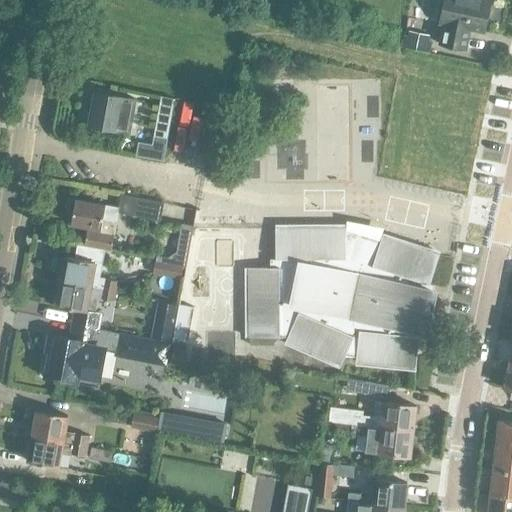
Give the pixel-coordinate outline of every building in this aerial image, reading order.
[(444,0),(440,23),(444,23),(440,43),(466,49),(470,29),(484,32),(490,0),(444,0)] [(404,36),(404,38),(402,46),(403,47),(429,52),(432,41),(404,36)] [(89,125),(129,132),(135,99),(96,91),(89,125)] [(175,99),(161,96),(152,144),(138,142),(136,156),(163,161),(175,99)] [(120,207),(76,199),(71,224),(86,227),(83,245),(111,250),(119,213),(159,220),(163,201),(122,193),(120,207)] [(433,291),(428,290),(439,254),(382,236),(381,239),(345,228),(345,227),(276,227),(276,267),(248,267),(249,337),(287,337),(286,340),(341,364),(345,355),(357,356),(356,361),(416,367),(420,330),(425,331),(426,332),(435,290),(433,290),(433,291)] [(63,270),(61,280),(116,291),(125,293),(127,288),(122,282),(100,279),(103,262),(65,256),(65,259),(61,258),(59,269),(63,270)] [(183,266),(156,261),(153,272),(181,278),(183,266)] [(76,309),(74,322),(99,327),(102,313),(95,311),(97,300),(101,300),(102,298),(114,300),(116,291),(61,280),(59,291),(55,290),(53,301),(57,302),(56,305),(76,309)] [(172,343),(188,345),(195,307),(179,304),(172,343)] [(99,327),(74,322),(71,338),(51,335),(48,349),(52,350),(47,376),(98,386),(105,348),(104,348),(108,331),(99,329),(99,327)] [(174,331),(153,327),(151,338),(172,341),(174,331)] [(120,333),(117,351),(116,356),(154,363),(154,360),(167,362),(171,343),(120,333)] [(174,348),(171,362),(184,365),(187,350),(174,348)] [(366,382),(364,394),(386,398),(388,386),(366,382)] [(354,414),(352,423),(413,430),(416,405),(375,401),(373,416),(354,414)] [(37,410),(32,435),(64,441),(87,446),(89,435),(65,431),(67,416),(37,410)] [(134,413),(131,427),(156,432),(159,418),(134,413)] [(203,420),(185,416),(181,436),(199,439),(203,420)] [(496,435),(495,444),(511,446),(511,420),(500,419),(498,419),(498,422),(494,421),(493,433),(496,435)] [(410,456),(413,430),(352,423),(329,420),(328,429),(352,432),(351,433),(368,435),(366,451),(410,456)] [(64,441),(32,435),(27,461),(58,467),(60,453),(70,455),(70,454),(85,456),(87,446),(64,441)] [(511,446),(495,444),(492,468),(511,470),(511,446)] [(113,451),(92,447),(90,457),(111,461),(113,451)] [(334,464),(333,476),(355,478),(356,467),(334,464)] [(490,484),(489,493),(511,495),(511,470),(492,468),(492,471),(489,470),(487,482),(490,484)] [(348,494),(348,499),(373,503),(373,502),(404,506),(407,482),(376,479),(374,494),(361,492),(361,495),(348,494)] [(511,511),(511,495),(489,493),(487,511),(511,511)] [(373,503),(348,499),(346,511),(403,511),(404,506),(373,502),(373,503)]
